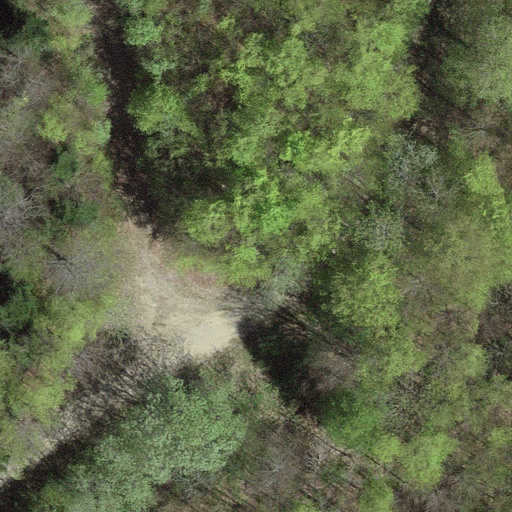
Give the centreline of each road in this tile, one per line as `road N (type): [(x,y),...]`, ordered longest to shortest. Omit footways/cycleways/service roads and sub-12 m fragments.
road 1 (track): [(415,0),(350,210),(324,251),(284,289),(155,358),(0,474)]
road 2 (track): [(155,358),(112,65),(94,0)]
road 3 (track): [(138,511),(207,438),(246,378),(260,341),(259,304)]
